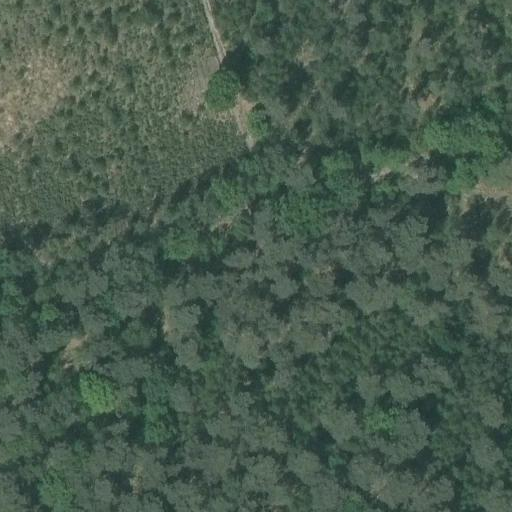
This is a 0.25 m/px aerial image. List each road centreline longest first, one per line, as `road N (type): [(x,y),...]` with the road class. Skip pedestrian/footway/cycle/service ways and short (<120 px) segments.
road 1 (track): [(268,205),(0,284)]
road 2 (track): [(511,138),(268,205)]
